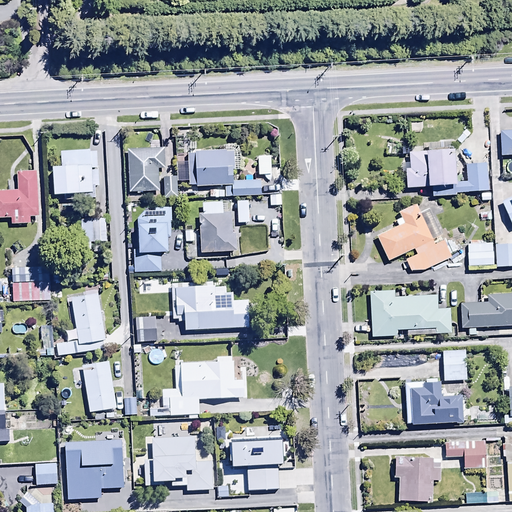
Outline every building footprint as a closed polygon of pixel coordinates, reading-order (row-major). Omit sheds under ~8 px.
[(511,131),(499,132),(501,158),(511,157),(511,131)] [(427,145),(427,153),(408,154),(409,170),(404,170),(405,190),(430,189),(430,198),(455,197),(455,195),(487,193),(486,165),(464,166),(465,184),(454,185),(453,150),(449,151),(449,144),(427,145)] [(194,188),(224,187),(225,198),(260,198),(260,196),(268,196),(280,196),(280,182),(269,182),(233,183),(233,171),(238,171),(238,145),(224,146),(224,152),(193,152),(193,154),(187,154),(187,186),(194,186),(194,188)] [(163,149),(127,150),(128,193),(157,192),(157,171),(164,171),(163,149)] [(60,169),(51,169),(53,197),(63,196),(63,202),(94,200),(94,187),(99,187),(96,153),(89,153),(89,151),(59,152),(60,169)] [(265,177),(269,182),(280,182),(280,173),(277,173),(277,166),(269,166),(269,157),(257,157),(257,177),(265,177)] [(16,192),(0,192),(0,219),(10,219),(10,225),(30,224),(29,218),(37,217),(35,172),(16,173),(16,192)] [(175,178),(162,179),(163,199),(176,199),(175,178)] [(280,196),(268,196),(269,207),(280,207),(280,196)] [(511,198),(501,204),(511,228),(511,198)] [(247,202),(236,202),(237,225),(247,225),(247,202)] [(201,215),(197,215),(199,255),(235,253),(235,235),(231,235),(230,214),(226,214),(226,205),(221,205),(221,203),(201,204),(201,215)] [(410,272),(421,272),(450,259),(449,256),(457,253),(452,242),(446,244),(430,211),(420,216),(415,205),(397,214),(400,219),(395,221),(398,227),(375,238),(387,263),(413,251),(416,256),(405,261),(410,272)] [(143,209),(136,219),(137,252),(132,252),(133,274),(160,273),(159,255),(166,255),(166,240),(170,239),(170,208),(143,209)] [(80,253),(90,253),(90,244),(106,244),(105,219),(79,220),(80,253)] [(469,242),(469,245),(467,245),(467,267),(492,267),(492,245),(485,245),(485,242),(469,242)] [(511,246),(494,247),(495,269),(511,268),(511,246)] [(11,284),(12,304),(49,302),(48,283),(11,284)] [(182,323),(183,333),(248,330),(246,302),(232,303),(231,293),(225,293),(224,288),(214,288),(214,283),(170,286),(171,321),(178,321),(178,324),(182,323)] [(456,339),(455,325),(449,324),(448,310),(437,310),(436,296),(393,298),(393,292),(368,293),(370,339),(396,338),(396,331),(406,331),(406,341),(456,339)] [(459,306),(460,330),(468,330),(468,336),(475,336),(474,329),(511,327),(511,295),(486,297),(487,304),(459,306)] [(96,296),(70,300),(76,342),(55,345),(57,357),(104,350),(96,296)] [(154,343),(154,323),(134,323),(134,343),(154,343)] [(464,352),(441,352),(443,382),(465,381),(464,352)] [(148,410),(148,418),(198,416),(197,401),(243,400),(242,382),(237,382),(237,376),(232,376),(231,359),(215,360),(215,363),(178,364),(179,366),(174,366),(174,391),(161,392),(162,409),(148,410)] [(108,364),(81,368),(88,414),(115,410),(108,364)] [(410,425),(410,426),(455,424),(455,425),(462,425),(460,397),(454,397),(453,394),(446,395),(446,393),(439,393),(438,383),(435,383),(435,380),(423,381),(423,382),(403,383),(405,425),(410,425)] [(133,399),(122,399),(123,420),(135,419),(133,399)] [(4,412),(0,412),(0,443),(9,443),(9,431),(5,431),(4,412)] [(185,487),(185,492),(212,491),(210,463),(194,464),(193,438),(149,439),(150,456),(132,456),(133,485),(143,485),(143,487),(162,486),(162,483),(170,483),(170,488),(185,487)] [(122,439),(59,443),(63,502),(101,499),(102,488),(124,489),(122,439)] [(284,444),(279,445),(279,441),(229,444),(230,469),(280,466),(280,459),(285,459),(284,444)] [(462,471),(484,470),(485,491),(464,492),(464,505),(503,504),(502,457),(484,457),(483,443),(445,445),(445,459),(462,459),(462,471)] [(393,479),(397,479),(397,503),(430,504),(431,483),(438,483),(439,460),(394,459),(393,479)] [(34,466),(35,487),(56,485),(54,465),(34,466)] [(246,470),(247,491),(277,490),(276,469),(246,470)] [(33,491),(29,495),(27,493),(17,501),(25,510),(24,511),(51,511),(51,505),(49,505),(49,497),(39,498),(33,491)]
